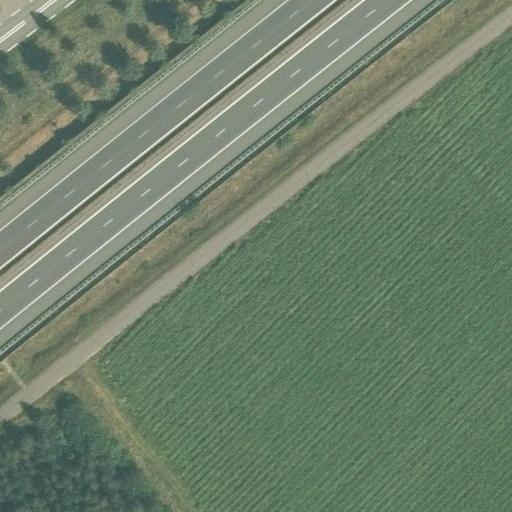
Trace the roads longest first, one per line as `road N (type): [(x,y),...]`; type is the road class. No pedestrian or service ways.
road 1 (unclassified): [(0,419),(511,16)]
road 2 (motorway): [(0,324),(401,0)]
road 3 (motorway): [(318,0),(0,258)]
